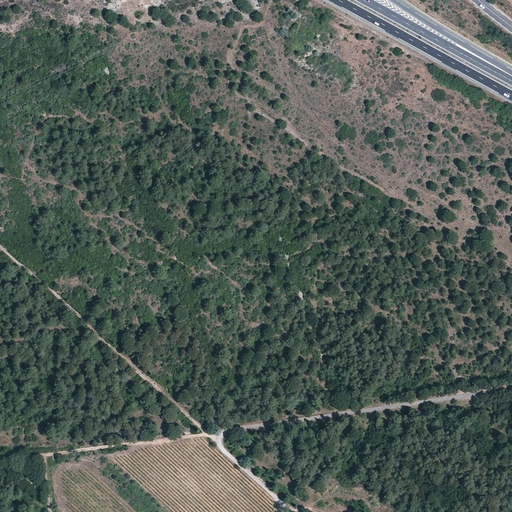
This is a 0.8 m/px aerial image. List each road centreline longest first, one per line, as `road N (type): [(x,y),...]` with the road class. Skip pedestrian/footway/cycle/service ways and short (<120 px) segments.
road 1 (unclassified): [(511,390),(211,436)]
road 2 (track): [(211,436),(0,245)]
road 3 (track): [(211,436),(0,460)]
road 4 (trunk): [(336,0),(511,95)]
road 5 (trunk): [(511,80),(362,0)]
road 6 (trunk): [(511,71),(394,0)]
